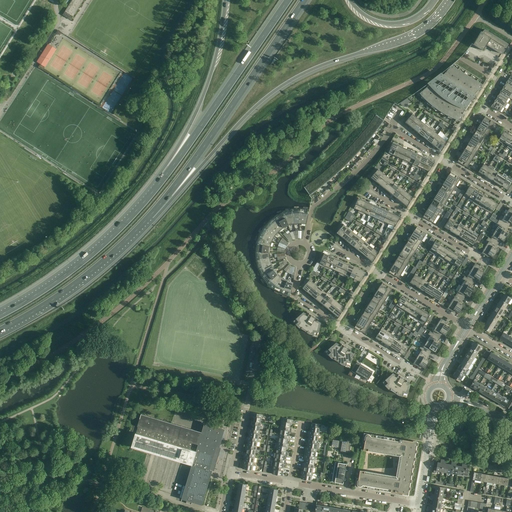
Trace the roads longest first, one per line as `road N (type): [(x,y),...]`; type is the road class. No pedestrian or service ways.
road 1 (trunk): [(148,217),(270,95),(407,36),(448,0)]
road 2 (trunk): [(148,217),(304,0)]
road 3 (trunk): [(288,0),(151,193)]
road 4 (trunk): [(224,0),(198,104),(151,193)]
road 5 (trunk): [(151,193),(58,279),(0,315)]
road 6 (trunk): [(0,329),(63,293),(148,217)]
road 7 (residential): [(303,243),(311,207),(393,127)]
road 8 (residential): [(231,472),(259,343)]
road 9 (residential): [(419,504),(290,483)]
